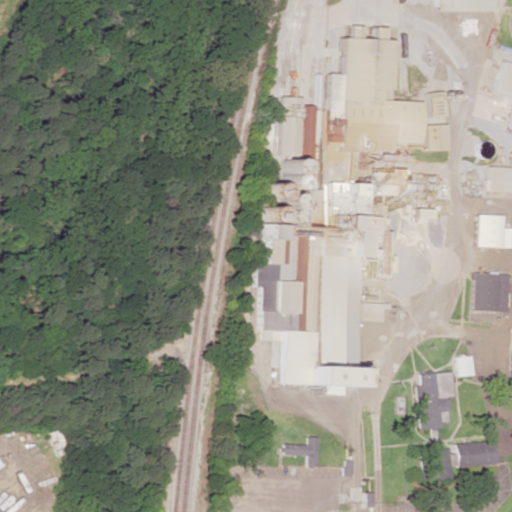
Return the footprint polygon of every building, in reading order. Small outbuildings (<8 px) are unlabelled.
[(428,0),(429,11),(487,11),(486,0),(428,0)] [(380,26),(345,26),(342,38),(335,38),(335,74),(321,73),(321,120),(322,120),(333,120),(328,136),(331,136),(331,150),(339,152),(351,152),(353,145),(359,147),(359,151),(371,154),(372,150),(383,151),(383,142),(418,143),(418,150),(438,150),(438,125),(417,125),(413,101),(385,101),(386,40),(379,39),(380,26)] [(511,65),(496,61),(487,91),(511,98),(511,65)] [(511,125),(511,105),(506,104),(500,125),(511,128),(511,125)] [(511,167),(482,167),(482,192),(511,192),(511,167)] [(359,185),(318,182),(316,210),(334,211),(335,196),(358,197),(359,185)] [(273,384),(315,386),(315,394),(334,395),(334,388),(348,388),(356,260),(361,261),(364,228),(372,229),(373,217),(332,214),(331,229),(340,230),(338,256),(317,255),(312,332),(288,330),(291,282),(268,280),(266,311),(252,311),(251,331),(256,331),(255,340),(276,341),(273,384)] [(497,216),(471,215),(470,246),(505,248),(506,228),(496,228),(497,216)] [(267,280),(285,280),(286,255),(277,255),(277,236),(272,235),(273,225),(256,224),(254,262),(249,262),(248,287),(253,288),(252,310),(257,310),(257,307),(266,307),(267,280)] [(381,233),(367,232),(366,276),(379,276),(380,245),(381,245),(381,233)] [(503,274),(468,273),(466,311),(502,312),(503,274)] [(469,375),(468,356),(452,357),(453,376),(469,375)] [(442,398),(448,398),(447,372),(413,373),(414,428),(443,427),(442,398)] [(278,455),(302,456),(301,466),(313,466),(314,437),(303,437),(302,445),(279,444),(278,455)] [(491,464),(489,440),(450,444),(451,453),(444,453),(444,448),(414,451),(416,481),(447,478),(446,468),(491,464)]
